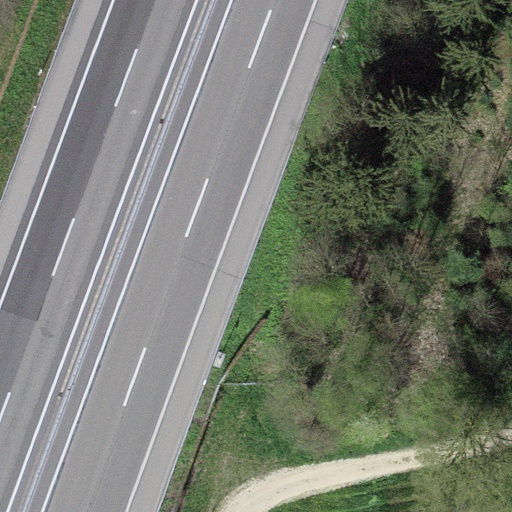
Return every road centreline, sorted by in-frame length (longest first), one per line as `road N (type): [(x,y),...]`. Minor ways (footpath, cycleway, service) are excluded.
road 1 (motorway): [(85,511),(274,0)]
road 2 (motorway): [(155,0),(0,419)]
road 3 (track): [(240,511),(325,476),(511,434)]
